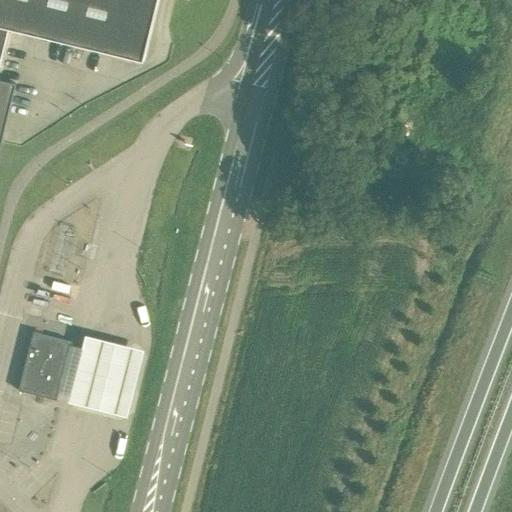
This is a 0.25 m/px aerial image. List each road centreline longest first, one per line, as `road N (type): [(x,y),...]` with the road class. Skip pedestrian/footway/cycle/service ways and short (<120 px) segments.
road 1 (tertiary): [(152,511),(283,0)]
road 2 (trunk): [(511,315),(438,511)]
